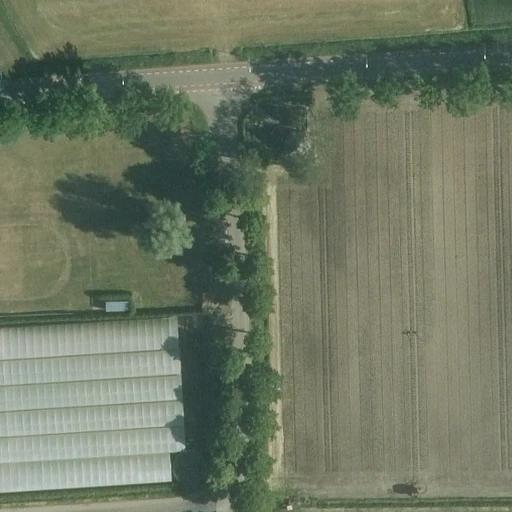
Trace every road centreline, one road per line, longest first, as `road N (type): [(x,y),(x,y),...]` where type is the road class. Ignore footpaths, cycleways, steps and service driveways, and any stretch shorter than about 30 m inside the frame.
road 1 (unclassified): [(238,511),(246,406),(225,79)]
road 2 (tertiary): [(225,79),(511,59)]
road 3 (unknown): [(0,323),(240,309)]
road 4 (tertiary): [(0,90),(225,79)]
